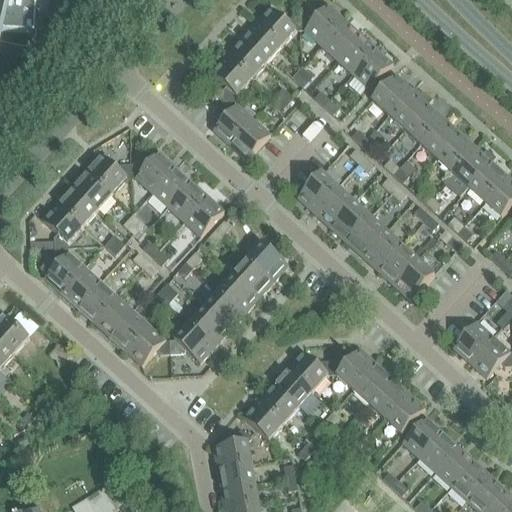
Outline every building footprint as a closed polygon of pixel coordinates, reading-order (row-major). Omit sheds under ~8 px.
[(0,0),(0,36),(11,38),(34,39),(34,40),(36,40),(37,24),(37,20),(38,20),(38,19),(39,19),(40,18),(41,18),(41,17),(42,17),(42,16),(43,15),(43,14),(44,14),(44,13),(45,13),(45,12),(45,11),(46,10),(46,9),(46,8),(46,7),(46,6),(46,5),(46,4),(46,3),(46,2),(46,1),(45,0),(0,0)] [(311,20),(300,21),(301,35),(305,35),(321,50),(345,24),(328,9),(315,24),(311,20)] [(270,11),(255,28),(281,52),(297,35),(301,35),(300,21),(289,21),(286,25),(270,11)] [(361,38),(345,24),(321,50),(337,64),(361,38)] [(255,28),(241,44),(267,68),(281,52),(255,28)] [(377,53),(361,38),(337,64),(353,79),(377,53)] [(241,44),(226,60),(252,84),(267,68),(241,44)] [(355,80),(348,87),(360,98),(367,91),(370,94),(394,68),(377,53),(353,79),(355,80)] [(223,94),(223,105),(237,104),(237,100),(252,84),(226,60),(211,77),(226,90),(223,94)] [(292,82),(298,87),(308,76),(302,71),(292,82)] [(298,87),(303,92),(313,81),(308,76),(298,87)] [(389,119),(413,94),(396,79),(372,104),(389,119)] [(273,103),(279,108),(289,97),(283,92),(273,103)] [(389,119),(405,134),(429,108),(433,104),(425,97),(422,97),(419,99),(413,94),(389,119)] [(315,102),(324,111),(331,104),(321,95),(315,102)] [(289,97),(279,108),(284,113),(294,102),(289,97)] [(214,135),(231,150),(254,124),(238,109),(237,104),(223,105),(224,116),(228,119),(214,135)] [(331,104),(324,111),(334,119),(340,112),(331,104)] [(421,149),(445,123),(429,108),(405,134),(421,149)] [(421,149),(437,163),(461,137),(445,123),(421,149)] [(254,124),(231,150),(247,165),(271,139),(254,124)] [(352,141),(362,150),(368,143),(358,134),(352,141)] [(437,163),(453,178),(477,152),(461,137),(437,163)] [(362,150),(371,158),(377,151),(368,143),(362,150)] [(453,178),(445,186),(461,201),(469,192),(493,166),(497,162),(489,155),(486,155),(483,158),(477,152),(453,178)] [(350,160),(359,168),(366,161),(356,153),(350,160)] [(142,168),(131,168),(132,182),(136,182),(153,197),(176,171),(160,156),(146,171),(142,168)] [(87,176),(113,199),(128,182),(132,182),(131,168),(120,169),(117,173),(102,159),(87,176)] [(359,168),(369,177),(375,170),(366,161),(359,168)] [(384,170),(394,179),(400,172),(391,163),(384,170)] [(469,192),(485,207),(509,181),(493,166),(469,192)] [(192,186),(176,171),(153,197),(169,212),(192,186)] [(400,172),(394,179),(403,187),(409,180),(400,172)] [(72,191),(98,215),(113,199),(87,176),(72,191)] [(298,202),(315,218),(338,191),(322,176),(298,202)] [(485,207),(502,222),(511,210),(511,183),(509,181),(485,207)] [(382,189),(391,197),(398,190),(388,182),(382,189)] [(208,200),(192,186),(169,212),(185,226),(208,200)] [(391,197),(401,206),(407,199),(398,190),(391,197)] [(58,207),(84,231),(98,215),(72,191),(58,207)] [(315,218),(331,232),(354,206),(338,191),(315,218)] [(416,199),(426,208),(432,201),(423,192),(416,199)] [(225,215),(208,200),(185,226),(201,241),(225,215)] [(432,201),(426,208),(435,216),(441,209),(432,201)] [(331,232),(347,247),(370,221),(354,206),(331,232)] [(55,253),(69,252),(68,248),(84,231),(58,207),(43,224),(58,238),(54,242),(55,253)] [(414,218),(423,226),(430,219),(420,211),(414,218)] [(124,229),(129,234),(139,223),(133,218),(124,229)] [(430,219),(423,226),(433,235),(439,228),(430,219)] [(347,247),(363,261),(386,235),(370,221),(347,247)] [(448,228),(458,237),(464,230),(455,221),(448,228)] [(139,223),(129,234),(135,239),(145,228),(139,223)] [(216,234),(223,241),(231,231),(224,225),(216,234)] [(458,237),(467,245),(473,238),(464,230),(458,237)] [(216,234),(207,244),(214,250),(223,241),(216,234)] [(363,261),(379,276),(402,250),(386,235),(363,261)] [(105,250),(110,255),(120,244),(114,239),(105,250)] [(462,249),(453,240),(447,247),(456,256),(462,249)] [(120,244),(110,255),(115,260),(125,249),(120,244)] [(144,252),(153,261),(159,254),(150,245),(144,252)] [(263,247),(248,263),(274,287),(289,270),(263,247)] [(379,276),(395,290),(418,264),(402,250),(379,276)] [(55,257),(41,272),(48,279),(45,282),(62,297),(86,271),(69,256),(69,252),(55,253),(55,257)] [(159,254),(153,261),(163,270),(169,263),(159,254)] [(418,264),(395,290),(411,305),(421,294),(435,279),(443,270),(427,255),(418,264)] [(491,262),(500,270),(506,263),(497,255),(491,262)] [(133,264),(143,272),(149,265),(140,257),(133,264)] [(187,266),(194,273),(202,263),(195,257),(187,266)] [(248,263),(233,279),(259,303),(274,287),(248,263)] [(511,268),(506,263),(500,270),(510,279),(511,276),(511,268)] [(149,265),(143,272),(152,281),(158,274),(149,265)] [(194,273),(187,266),(178,276),(185,282),(194,273)] [(62,297),(78,312),(102,286),(86,271),(62,297)] [(259,303),(233,279),(219,295),(245,319),(259,303)] [(78,312),(94,326),(118,300),(102,286),(78,312)] [(158,298),(163,303),(173,292),(167,287),(158,298)] [(173,292),(163,303),(168,308),(178,297),(173,292)] [(245,319),(219,295),(204,311),(230,335),(245,319)] [(511,299),(502,310),(508,315),(511,310),(511,299)] [(94,326),(110,341),(134,315),(118,300),(94,326)] [(204,311),(190,327),(216,351),(230,335),(204,311)] [(110,341),(126,355),(150,329),(134,315),(110,341)] [(4,318),(0,321),(0,344),(15,358),(30,341),(4,318)] [(454,352),(471,367),(494,341),(477,326),(454,352)] [(216,351),(190,327),(174,344),(170,344),(171,358),(182,358),(185,354),(200,367),(216,351)] [(166,344),(150,329),(126,355),(143,370),(156,355),(160,359),(171,358),(169,344),(166,344)] [(494,341),(471,367),(487,382),(501,367),(505,371),(511,370),(511,356),(494,341)] [(0,344),(0,373),(0,374),(15,358),(0,344)] [(343,364),(332,365),(333,379),(337,379),(354,394),(377,368),(361,353),(347,368),(343,364)] [(303,356),(288,372),(314,396),(329,379),(333,379),(332,365),(321,365),(318,369),(303,356)] [(393,383),(377,368),(354,394),(370,409),(393,383)] [(288,372),(273,388),(299,412),(314,396),(288,372)] [(409,397),(393,383),(370,409),(386,423),(409,397)] [(273,388),(259,404),(285,428),(299,412),(273,388)] [(426,412),(409,397),(386,423),(402,438),(426,412)] [(285,428),(259,404),(243,421),(269,445),(285,428)] [(330,420),(341,430),(345,425),(334,415),(330,420)] [(341,430),(330,420),(325,426),(336,436),(341,430)] [(420,462),(443,436),(427,421),(403,447),(420,462)] [(214,452),(218,474),(252,467),(248,446),(252,442),(241,433),(227,449),(214,452)] [(459,451),(443,436),(420,462),(436,477),(459,451)] [(307,449),(314,455),(323,445),(316,439),(307,449)] [(345,449),(355,457),(361,450),(352,442),(345,449)] [(314,455),(307,449),(299,458),(306,464),(314,455)] [(355,457),(364,466),(371,459),(361,450),(355,457)] [(436,477),(452,491),(475,465),(459,451),(436,477)] [(452,491),(468,506),(491,480),(475,465),(452,491)] [(218,474),(222,495),(256,489),(252,467),(218,474)] [(284,471),(286,483),(296,482),(293,469),(284,471)] [(383,483),(393,492),(399,485),(390,477),(383,483)] [(468,506),(474,511),(491,511),(507,495),(491,480),(468,506)] [(296,482),(286,483),(289,496),(298,494),(296,482)] [(393,492),(402,500),(409,494),(399,485),(393,492)] [(113,486),(70,511),(114,511),(125,505),(113,486)] [(222,495),(224,511),(248,511),(260,510),(256,489),(222,495)] [(491,511),(511,511),(511,498),(507,495),(491,511)]
